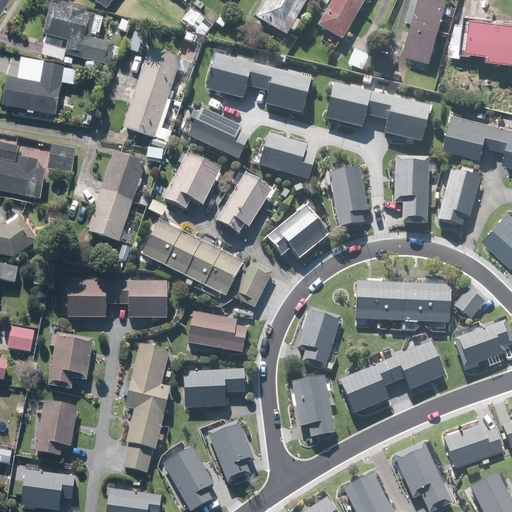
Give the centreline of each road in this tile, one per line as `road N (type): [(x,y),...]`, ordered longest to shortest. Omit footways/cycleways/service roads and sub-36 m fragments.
road 1 (residential): [(291,478),(272,429),(265,378),(271,340),(287,307),(326,267),(381,248),(447,252),(511,302)]
road 2 (residential): [(291,478),(402,420),(511,379)]
